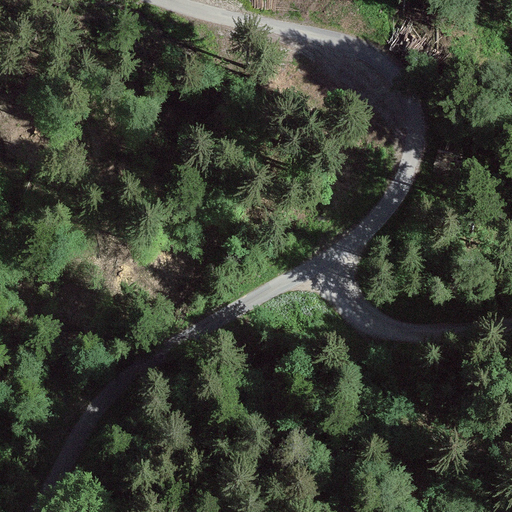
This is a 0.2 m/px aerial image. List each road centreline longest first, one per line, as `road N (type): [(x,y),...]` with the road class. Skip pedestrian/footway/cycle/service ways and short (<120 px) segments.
road 1 (unclassified): [(167,0),(381,57),(410,95),(408,171),(358,238),(121,379),(38,511)]
road 2 (track): [(511,322),(395,329),(353,307),(324,262)]
